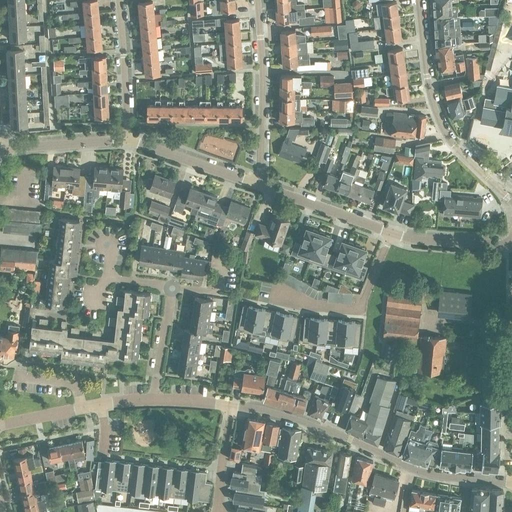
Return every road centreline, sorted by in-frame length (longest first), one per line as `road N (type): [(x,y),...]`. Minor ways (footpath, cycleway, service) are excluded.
road 1 (residential): [(511,484),(409,467),(293,418),(231,406)]
road 2 (residential): [(511,201),(452,142),(435,107),(418,0)]
road 3 (residential): [(261,186),(260,0)]
road 4 (residential): [(387,232),(360,307),(325,309),(271,294)]
road 5 (residential): [(152,401),(102,403),(0,426)]
road 6 (residential): [(119,0),(131,141)]
road 7 (residential): [(131,141),(261,186)]
road 8 (residential): [(261,186),(387,232)]
road 9 (residential): [(0,148),(131,141)]
road 10 (residential): [(387,232),(511,243)]
